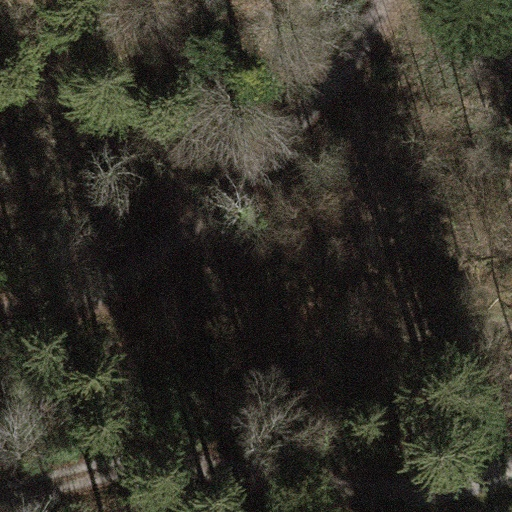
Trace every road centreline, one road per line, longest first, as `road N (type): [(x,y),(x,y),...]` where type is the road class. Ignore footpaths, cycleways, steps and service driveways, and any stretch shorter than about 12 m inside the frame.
road 1 (track): [(393,0),(376,47),(254,184),(84,303),(0,311)]
road 2 (track): [(511,458),(419,490),(167,465),(0,494)]
